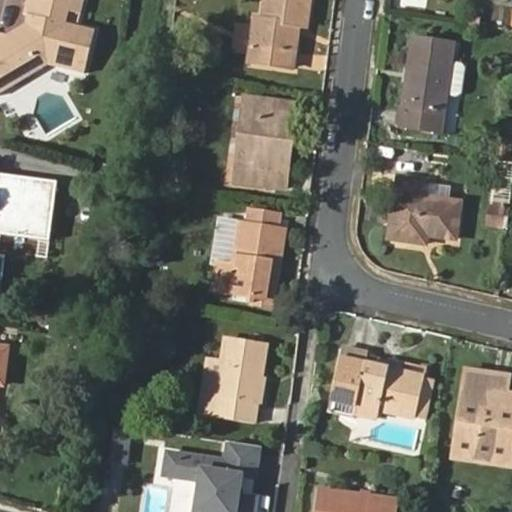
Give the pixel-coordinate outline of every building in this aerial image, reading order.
[(32,19),(30,29),(29,35),(18,40),(11,37),(7,37),(0,40),(0,67),(9,83),(38,66),(50,69),(82,73),(90,33),(71,29),(74,15),(77,0),(75,0),(29,0),(26,18),(32,19)] [(87,3),(77,0),(74,15),(84,18),(87,3)] [(249,58),(292,64),(298,25),(305,26),(308,0),(266,0),(263,19),(255,18),(249,58)] [(247,47),(249,25),(234,23),(231,45),(247,47)] [(29,35),(30,29),(11,37),(18,40),(29,35)] [(453,45),(413,39),(404,106),(402,105),(400,122),(441,128),(453,45)] [(12,89),(50,69),(38,66),(9,83),(12,89)] [(0,87),(9,83),(0,67),(0,87)] [(272,189),(285,110),(243,104),(230,183),(272,189)] [(296,111),(285,110),(272,189),(283,191),(296,111)] [(405,176),(423,178),(425,167),(406,164),(405,176)] [(56,182),(0,175),(0,231),(48,238),(56,182)] [(429,179),(423,178),(405,176),(400,176),(391,239),(427,244),(429,233),(457,237),(462,203),(450,201),(426,198),(428,184),(429,179)] [(452,187),(428,184),(426,198),(450,201),(452,187)] [(238,267),(234,295),(233,301),(272,307),(283,232),(244,226),(238,267)] [(217,293),(234,295),(238,267),(221,265),(217,293)] [(199,415),(254,423),(266,346),(225,340),(216,397),(201,395),(199,415)] [(13,350),(0,348),(0,381),(8,382),(13,350)] [(356,406),(355,413),(378,418),(381,410),(416,417),(425,378),(365,364),(368,355),(343,349),(331,400),(356,406)] [(458,462),(510,470),(511,458),(511,399),(511,400),(511,395),(511,382),(471,376),(458,462)] [(433,381),(425,378),(416,417),(425,419),(433,381)] [(353,419),(355,413),(356,406),(331,400),(328,413),(353,419)] [(126,464),(131,431),(116,429),(111,461),(126,464)] [(255,511),(258,499),(247,497),(240,496),(243,475),(251,476),(256,477),(261,447),(248,444),(231,442),(227,462),(184,455),(181,477),(202,480),(197,511),(255,511)] [(181,477),(184,455),(170,453),(166,475),(181,477)] [(240,496),(247,497),(251,476),(243,475),(240,496)] [(399,511),(401,504),(322,493),(319,511),(399,511)]
